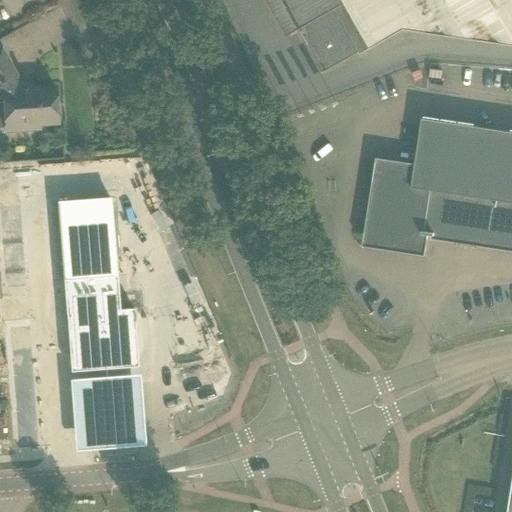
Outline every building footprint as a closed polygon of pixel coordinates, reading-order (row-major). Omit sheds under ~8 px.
[(298,27),(323,72),(359,53),(360,54),(404,29),(511,44),(511,0),(328,0),(333,7),(298,27)] [(0,93),(1,93),(4,127),(35,124),(57,123),(55,88),(19,91),(11,76),(14,74),(0,50),(0,93)] [(423,234),(511,247),(511,132),(422,119),(414,169),(380,163),(368,243),(421,251),(423,234)] [(0,168),(0,187),(36,185),(35,166),(0,168)] [(116,276),(63,280),(70,372),(137,367),(133,309),(119,310),(116,276)] [(138,370),(67,375),(72,448),(143,443),(138,370)]
